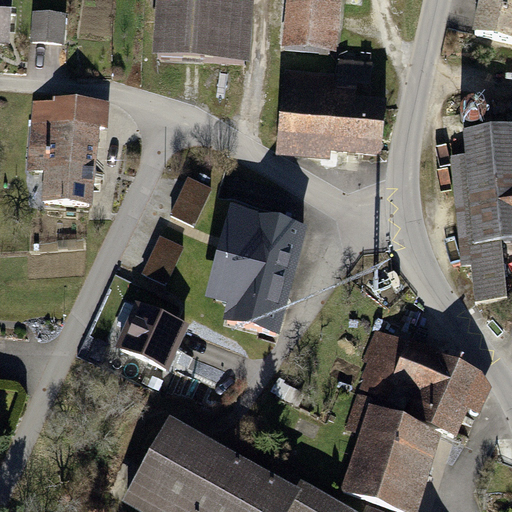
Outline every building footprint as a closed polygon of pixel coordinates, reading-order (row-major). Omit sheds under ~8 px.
[(0,0),(0,43),(10,44),(12,0),(0,0)] [(229,0),(163,0),(160,60),(245,66),(250,2),(229,1),(229,0)] [(337,0),(292,0),(287,51),(332,55),(337,0)] [(511,0),(485,0),(477,36),(511,44),(511,0)] [(65,17),(37,15),(35,43),(63,46),(65,17)] [(288,77),(282,147),(383,156),(387,107),(369,106),(373,69),(343,66),(341,82),(288,77)] [(47,204),(91,207),(100,109),(38,104),(31,171),(49,173),(47,204)] [(511,130),(467,135),(477,247),(472,247),(477,305),(509,302),(504,245),(511,244),(511,130)] [(193,180),(175,218),(200,229),(218,191),(193,180)] [(230,324),(253,330),(281,227),(257,221),(252,241),(250,240),(249,246),(250,246),(248,255),(224,249),(218,273),(241,280),(230,324)] [(305,234),(281,227),(253,330),(278,337),(305,234)] [(163,239),(148,277),(174,287),(189,249),(163,239)] [(186,331),(141,310),(122,350),(167,371),(186,331)] [(481,378),(379,334),(368,361),(378,365),(366,391),(407,409),(410,401),(418,404),(411,420),(455,439),(481,378)] [(364,436),(345,494),(395,511),(412,511),(423,480),(436,438),(374,410),(375,402),(360,397),(349,431),(364,436)] [(290,511),(298,499),(173,429),(130,505),(142,511),(290,511)] [(290,511),(344,511),(303,489),(298,499),(290,511)]
